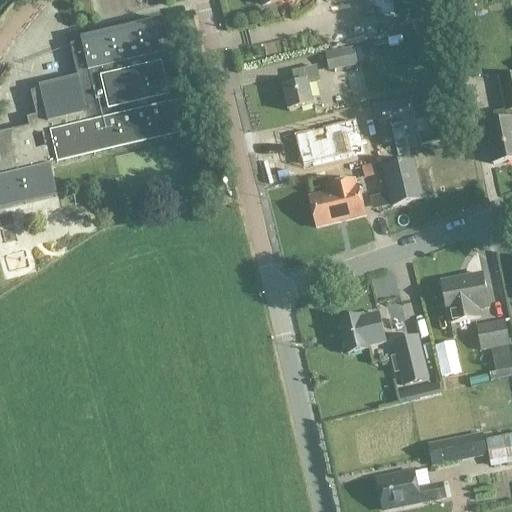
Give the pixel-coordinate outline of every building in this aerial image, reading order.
[(29,94),(37,126),(0,134),(0,170),(2,178),(0,178),(0,211),(55,199),(48,168),(184,136),(176,104),(167,106),(165,99),(167,98),(160,66),(171,63),(161,21),(79,40),(80,44),(69,46),(76,78),(38,87),(39,91),(29,94)] [(358,67),(354,51),(354,49),(325,55),(329,73),(358,67)] [(308,86),(320,83),(317,69),(293,75),(296,87),(283,90),(289,114),(314,108),(308,86)] [(511,77),(500,80),(507,113),(495,115),(497,125),(486,127),(494,166),(511,162),(511,77)] [(401,98),(378,104),(386,139),(409,133),(401,98)] [(357,123),(295,138),(303,171),(365,156),(357,123)] [(392,209),(423,201),(414,162),(383,170),(392,209)] [(317,229),(365,218),(358,189),(356,189),(354,183),(328,189),(330,196),(310,201),(317,229)] [(481,320),(480,312),(490,310),(483,276),(442,284),(449,318),(450,318),(451,326),(481,320)] [(420,297),(402,301),(409,330),(426,326),(420,297)] [(386,344),(379,315),(364,318),(364,317),(339,323),(348,356),(369,350),(368,349),(386,344)] [(511,370),(511,357),(510,347),(505,323),(478,329),(482,352),(492,351),(497,374),(511,370)] [(418,338),(394,344),(405,387),(428,381),(418,338)] [(487,458),(483,436),(430,446),(434,469),(487,458)] [(511,465),(511,437),(487,443),(492,469),(511,465)] [(377,483),(384,511),(403,507),(404,508),(445,499),(442,486),(418,492),(414,474),(398,477),(398,478),(377,483)]
